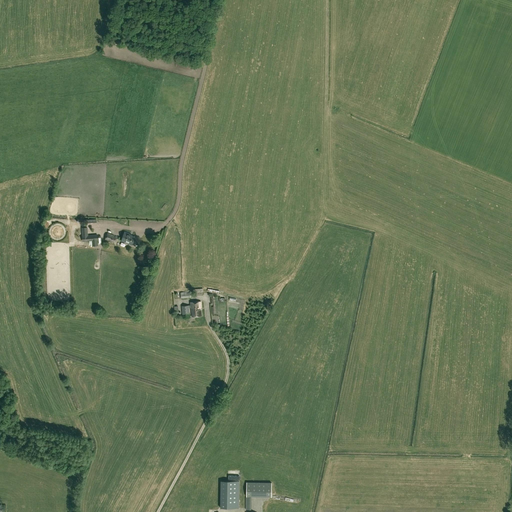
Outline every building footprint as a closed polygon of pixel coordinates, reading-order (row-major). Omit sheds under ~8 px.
[(98,241),(98,237),(98,235),(87,236),(86,229),(86,228),(82,228),(82,229),(83,237),(83,242),(93,241),(93,246),(99,246),(98,241)] [(132,235),(125,232),(122,240),(133,245),(136,237),(132,236),(132,235)] [(118,237),(108,233),(105,240),(115,244),(118,237)] [(191,307),(192,316),(202,316),(201,307),(201,301),(190,302),(191,304),(182,305),(183,317),(190,317),(189,307),(191,307)] [(239,508),(240,481),(221,481),(221,508),(239,508)] [(271,497),(272,483),(247,482),(246,496),(271,497)]
